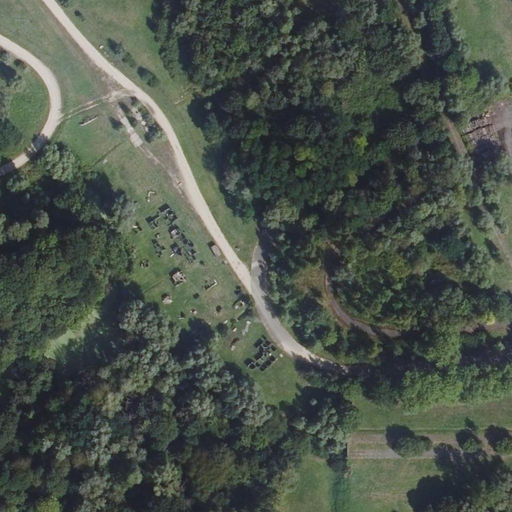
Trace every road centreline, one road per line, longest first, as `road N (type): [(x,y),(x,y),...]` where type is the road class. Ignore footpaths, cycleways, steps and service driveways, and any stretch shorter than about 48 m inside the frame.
road 1 (track): [(52,0),(95,58),(163,117),(201,210),(277,329),(348,365),(511,359)]
road 2 (track): [(511,319),(388,332),(347,318),(331,302),(328,275),(349,235),(466,170),(511,125)]
road 3 (track): [(264,308),(258,277),(272,226),(307,198),(451,133)]
road 4 (track): [(0,169),(36,145),(55,112),(55,93),(38,67),(0,42)]
